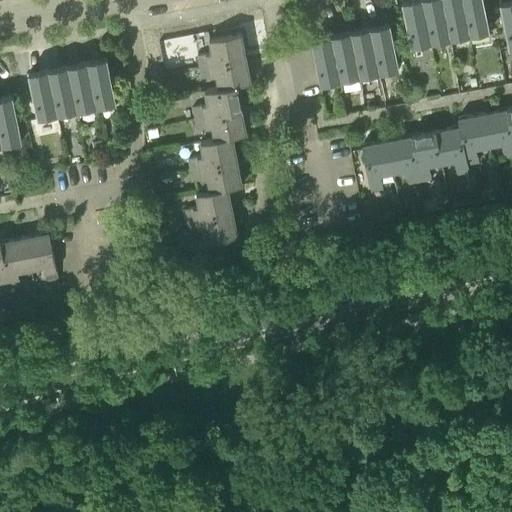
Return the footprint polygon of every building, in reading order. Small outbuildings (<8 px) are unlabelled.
[(431,42),(423,0),(402,0),(411,46),(431,42)] [(423,0),(431,42),(450,38),(443,0),(423,0)] [(443,0),(450,38),(469,34),(462,0),(443,0)] [(462,0),(469,34),(490,31),(483,0),(462,0)] [(511,46),(511,0),(508,0),(500,2),(509,47),(511,46)] [(370,26),(379,72),(399,68),(390,22),(370,26)] [(351,30),(360,76),(379,72),(370,26),(351,30)] [(332,34),(341,79),(360,76),(351,30),(332,34)] [(197,54),(200,66),(246,57),(241,31),(209,37),(212,51),(197,54)] [(341,79),(332,34),(312,38),(321,83),(341,79)] [(107,56),(87,60),(96,106),(116,102),(107,56)] [(246,57),(200,66),(202,77),(216,74),(218,87),(237,83),(237,84),(250,81),(246,57)] [(96,106),(87,60),(68,64),(77,110),(96,106)] [(77,110),(68,64),(49,68),(58,114),(77,110)] [(58,114),(49,68),(29,72),(38,117),(58,114)] [(237,83),(218,87),(205,90),(207,103),(193,105),(195,117),(242,108),(237,84),(237,83)] [(13,95),(0,97),(0,136),(1,143),(22,140),(13,95)] [(511,153),(511,131),(507,106),(483,111),(489,142),(501,140),(504,155),(511,153)] [(242,108),(195,117),(197,128),(211,126),(214,138),(214,139),(233,135),(246,132),(242,108)] [(489,142),(483,111),(458,116),(460,124),(467,162),(479,159),(476,145),(489,142)] [(469,169),(467,162),(460,124),(436,129),(442,160),(454,158),(457,172),(469,169)] [(159,136),(158,126),(148,128),(149,137),(159,136)] [(101,138),(98,127),(92,128),(94,139),(92,140),(94,151),(104,149),(102,138),(101,138)] [(442,160),(436,129),(412,134),(421,179),(432,177),(429,162),(442,160)] [(421,179),(412,134),(388,138),(394,169),(405,167),(408,182),(421,179)] [(214,139),(214,138),(201,140),(203,153),(189,156),(192,167),(237,159),(233,135),(214,139)] [(394,169),(388,138),(362,143),(371,189),(383,187),(380,172),(394,169)] [(237,159),(192,167),(193,174),(194,179),(208,177),(210,189),(228,186),(242,184),(237,159)] [(228,186),(210,189),(196,192),(198,205),(184,207),(186,218),(233,210),(228,186)] [(233,210),(186,218),(189,231),(203,228),(205,241),(237,235),(233,210)] [(24,235),(30,267),(43,264),(46,279),(58,276),(49,230),(24,235)] [(0,239),(0,241),(9,286),(21,283),(18,269),(30,267),(24,235),(0,239)] [(0,287),(9,286),(0,241),(0,287)]
